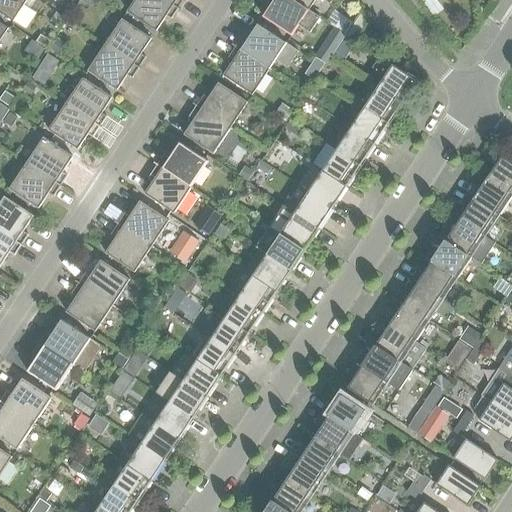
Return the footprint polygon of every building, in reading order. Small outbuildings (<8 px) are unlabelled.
[(23,6),(26,0),(0,0),(0,13),(12,21),(13,20),(25,28),(34,13),(23,6)] [(171,19),(177,9),(164,0),(134,0),(126,12),(155,31),(166,16),(171,19)] [(164,0),(177,9),(183,0),(164,0)] [(319,18),(308,10),(292,0),(269,0),(272,1),(262,17),(291,36),(298,25),(309,33),(319,18)] [(292,0),(308,10),(314,0),(324,0),(329,3),(331,0),(292,0)] [(359,12),(344,35),(354,41),(369,19),(359,12)] [(334,28),(344,34),(351,23),(342,16),(334,28)] [(121,20),(104,45),(138,68),(145,58),(140,54),(150,39),(121,20)] [(241,36),(234,47),(269,70),(275,60),(286,67),(297,51),(257,24),(246,40),(241,36)] [(344,34),(334,28),(327,39),(336,45),(344,34)] [(35,42),(47,50),(52,43),(40,35),(35,42)] [(65,44),(56,38),(48,50),(57,56),(65,44)] [(131,78),(138,68),(104,45),(87,71),(116,91),(126,75),(131,78)] [(251,95),(269,70),(234,47),(228,57),(233,60),(222,76),(251,95)] [(391,65),(377,87),(401,103),(415,81),(391,65)] [(82,79),(65,104),(99,127),(106,117),(101,114),(111,98),(82,79)] [(35,88),(27,82),(21,91),(29,96),(35,88)] [(202,95),(195,106),(229,129),(246,103),(217,83),(207,99),(202,95)] [(387,124),(401,103),(377,87),(363,108),(387,124)] [(306,98),(315,104),(320,96),(311,90),(306,98)] [(0,98),(0,101),(8,107),(14,98),(4,92),(0,98)] [(293,111),(281,103),(273,114),(285,123),(293,111)] [(92,138),(99,127),(65,104),(48,130),(77,150),(87,134),(92,138)] [(212,154),(229,129),(195,106),(188,116),(193,120),(183,135),(212,154)] [(373,145),(387,124),(363,108),(349,129),(373,145)] [(11,127),(16,118),(9,113),(3,122),(11,127)] [(285,130),(295,136),(299,128),(289,122),(285,130)] [(349,129),(335,150),(359,166),(373,145),(349,129)] [(43,138),(26,163),(60,186),(67,176),(62,173),(72,157),(43,138)] [(163,155),(156,165),(190,188),(207,162),(178,143),(168,158),(163,155)] [(321,171),(345,187),(359,166),(335,150),(321,171)] [(511,163),(501,156),(486,178),(511,194),(511,163)] [(271,168),(261,161),(256,169),(266,175),(271,168)] [(60,186),(26,163),(8,189),(38,209),(48,193),(53,197),(60,186)] [(173,214),(190,188),(156,165),(149,175),(154,179),(144,194),(173,214)] [(237,177),(246,183),(253,172),(244,166),(237,177)] [(321,171),(307,192),(331,208),(345,187),(321,171)] [(498,216),(511,195),(511,194),(486,178),(472,199),(498,216)] [(307,192),(293,213),(317,229),(331,208),(307,192)] [(3,197),(0,202),(0,231),(21,245),(27,235),(22,232),(33,216),(3,197)] [(472,199),(458,220),(484,237),(498,216),(472,199)] [(117,224),(151,247),(168,221),(139,202),(129,217),(124,214),(117,224)] [(207,206),(194,226),(209,235),(222,216),(207,206)] [(283,206),(269,227),(304,250),(317,229),(293,213),(283,206)] [(492,242),(484,237),(458,220),(445,241),(470,258),(471,257),(479,263),(492,242)] [(151,247),(117,224),(110,235),(115,238),(105,253),(134,273),(151,247)] [(223,241),(229,231),(220,225),(213,235),(223,241)] [(266,254),(266,255),(290,271),(304,250),(269,227),(256,247),(266,254)] [(14,256),(21,245),(0,231),(0,265),(9,252),(14,256)] [(183,231),(168,253),(185,263),(199,242),(183,231)] [(456,279),(470,258),(445,241),(431,262),(456,279)] [(276,292),(290,271),(266,255),(252,276),(276,292)] [(78,283),(112,306),(129,280),(100,261),(89,276),(84,273),(78,283)] [(443,300),(456,279),(431,262),(417,283),(443,300)] [(186,274),(177,287),(188,294),(197,281),(186,274)] [(238,297),(262,313),(276,292),(252,276),(238,297)] [(95,332),(112,306),(78,283),(71,294),(76,297),(65,312),(95,332)] [(417,283),(403,304),(428,321),(434,312),(441,317),(445,310),(448,312),(452,307),(442,300),(443,300),(417,283)] [(511,296),(509,294),(503,302),(509,306),(511,300),(511,296)] [(248,334),(262,313),(238,297),(224,318),(248,334)] [(415,342),(428,321),(403,304),(389,325),(415,342)] [(234,355),(248,334),(224,318),(210,339),(234,355)] [(45,332),(38,342),(72,365),(73,364),(84,372),(101,347),(60,320),(50,335),(45,332)] [(158,320),(151,330),(157,334),(164,324),(158,320)] [(414,342),(415,342),(389,325),(375,346),(401,363),(409,369),(412,370),(425,350),(414,342)] [(458,340),(460,341),(472,349),(481,336),(467,326),(458,340)] [(210,339),(196,360),(220,376),(234,355),(210,339)] [(486,345),(479,340),(472,350),(479,355),(486,345)] [(464,361),(472,349),(460,341),(457,347),(462,351),(458,357),(464,361)] [(72,365),(38,342),(31,353),(36,356),(26,371),(55,391),(72,365)] [(141,344),(137,351),(147,358),(152,350),(141,344)] [(361,367),(387,384),(396,390),(409,369),(401,363),(375,346),(361,367)] [(511,346),(498,368),(511,377),(511,346)] [(479,355),(472,350),(466,360),(473,365),(479,355)] [(136,351),(123,371),(134,378),(146,358),(136,351)] [(111,364),(121,370),(128,360),(118,354),(111,364)] [(196,360),(182,381),(206,397),(220,376),(196,360)] [(372,405),(387,384),(361,367),(346,388),(372,405)] [(480,396),(511,416),(511,377),(497,368),(480,396)] [(169,372),(155,393),(168,402),(192,418),(206,397),(182,381),(169,372)] [(444,390),(449,383),(438,375),(433,383),(444,390)] [(0,400),(0,401),(33,424),(50,398),(21,379),(11,394),(6,391),(0,400)] [(115,383),(109,391),(119,398),(125,390),(115,383)] [(421,406),(444,422),(449,415),(434,405),(443,391),(435,386),(421,406)] [(97,404),(80,393),(73,405),(89,416),(97,404)] [(353,434),(368,412),(342,395),(327,417),(353,434)] [(475,413),(480,417),(477,421),(509,442),(511,437),(511,416),(480,396),(473,408),(475,413)] [(452,403),(443,398),(437,407),(446,413),(452,403)] [(0,439),(16,450),(33,424),(0,401),(0,439)] [(178,439),(192,418),(168,402),(154,423),(178,439)] [(444,422),(421,406),(407,428),(430,444),(444,422)] [(459,421),(466,426),(473,416),(466,411),(459,421)] [(81,430),(88,419),(80,414),(73,424),(81,430)] [(109,424),(96,415),(89,426),(102,434),(109,424)] [(361,439),(353,434),(327,417),(313,438),(339,455),(347,460),(361,439)] [(466,426),(459,421),(452,431),(459,436),(466,426)] [(164,460),(178,439),(154,423),(140,444),(164,460)] [(299,459),(325,476),(339,455),(313,438),(299,459)] [(465,439),(452,459),(484,480),(497,461),(465,439)] [(150,481),(164,460),(140,444),(126,465),(150,481)] [(0,474),(11,457),(0,449),(0,474)] [(285,480),(311,497),(325,476),(299,459),(285,480)] [(136,502),(150,481),(126,465),(112,486),(136,502)] [(467,506),(480,487),(448,465),(435,485),(467,506)] [(424,489),(430,480),(423,475),(417,485),(424,489)] [(272,501),(288,511),(301,511),(311,497),(285,480),(272,501)] [(417,500),(424,489),(417,485),(416,486),(411,483),(405,492),(417,500)] [(106,511),(129,511),(136,502),(112,486),(98,507),(106,511)] [(361,487),(356,495),(367,502),(372,494),(361,487)] [(392,493),(383,487),(376,496),(385,502),(392,493)] [(46,502),(51,495),(43,490),(39,497),(46,502)] [(46,511),(50,507),(39,499),(30,511),(46,511)] [(263,511),(288,511),(272,501),(263,511)] [(416,511),(436,511),(423,503),(416,511)]
